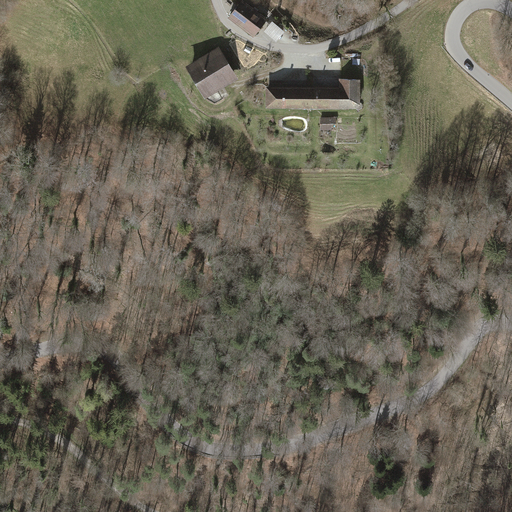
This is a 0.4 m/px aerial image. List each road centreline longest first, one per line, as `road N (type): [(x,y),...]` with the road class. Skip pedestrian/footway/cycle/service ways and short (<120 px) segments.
road 1 (tertiary): [(511,323),(488,328),(437,381),(411,394),(272,442),(206,425),(154,363),(104,339),(0,361)]
road 2 (track): [(0,418),(44,426),(151,511)]
road 3 (tertiary): [(482,0),(456,19),(456,50),(511,102)]
